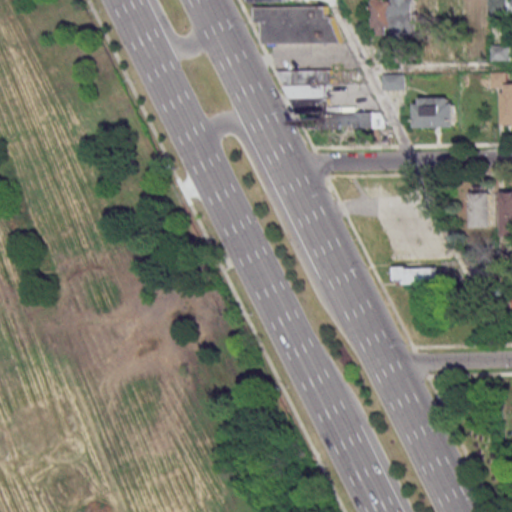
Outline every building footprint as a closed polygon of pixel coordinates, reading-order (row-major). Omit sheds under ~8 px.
[(372,0),(373,35),(391,35),(391,0),(372,0)] [(416,0),(394,0),(394,36),(417,36),(416,0)] [(422,0),(423,22),(441,22),(441,0),(422,0)] [(465,0),(447,0),(448,22),(465,22),(465,0)] [(488,0),(468,0),(469,23),(489,23),(488,0)] [(511,21),(511,0),(495,0),(495,21),(511,21)] [(264,44),(339,43),(339,16),(328,16),(328,6),(263,7),(264,44)] [(384,113),(333,113),(330,104),(330,97),(321,71),(283,71),(288,85),(288,87),(304,128),(387,128),(387,119),(384,113)] [(407,90),(407,73),(385,73),(385,90),(407,90)] [(457,97),(418,97),(418,127),(457,127),(457,97)] [(475,227),(495,227),(495,190),(475,190),(475,227)] [(440,267),(397,266),(396,279),(440,279),(440,267)]
